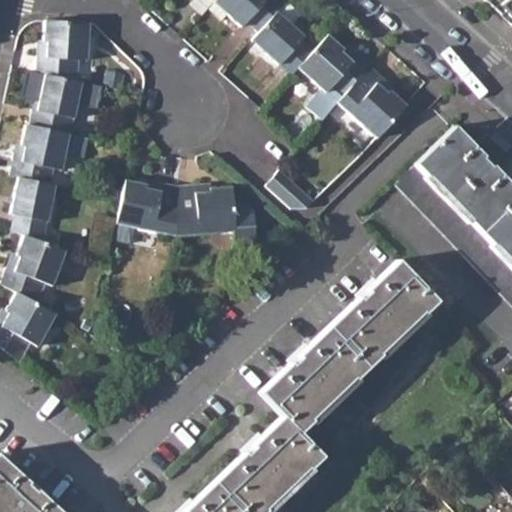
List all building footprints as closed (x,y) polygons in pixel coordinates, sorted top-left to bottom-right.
[(192,0),(189,4),(201,16),(208,8),(215,0),(192,0)] [(229,12),(217,0),(215,0),(208,8),(221,21),(226,15),(229,12)] [(217,0),(229,12),(226,15),(240,28),(243,25),(254,35),(277,11),(282,6),(287,0),(286,0),(217,0)] [(301,14),(287,0),(282,6),(277,11),(292,25),(301,14)] [(511,0),(477,0),(511,31),(511,0)] [(292,25),(277,11),(254,35),(246,44),(259,56),(255,61),(269,75),(274,70),(285,81),(299,66),(312,51),(300,40),(304,36),(292,25)] [(79,25),(45,22),(41,59),(37,58),(35,73),(43,75),(75,82),(77,60),(82,60),(83,41),(78,41),(79,25)] [(326,91),(338,102),(369,69),(356,57),(352,61),(326,35),(312,51),(299,66),(312,78),(308,82),(322,96),(326,91)] [(366,128),(379,138),(405,109),(377,83),(380,79),(369,69),(338,102),(335,106),(363,131),(366,128)] [(75,82),(43,75),(35,110),(30,109),(27,125),(64,133),(69,135),(76,101),(71,100),(75,82)] [(27,125),(24,124),(16,159),(11,158),(7,175),(15,177),(51,185),(55,170),(61,171),(65,153),(82,157),(86,139),(69,135),(64,133),(27,125)] [(394,186),(511,310),(511,192),(452,130),(394,186)] [(510,148),(493,133),(487,140),(504,155),(507,152),(510,148)] [(263,186),(290,211),(302,211),(313,203),(277,171),(263,186)] [(21,236),(46,245),(55,205),(49,204),(54,186),(51,185),(15,177),(7,214),(13,216),(9,232),(21,236)] [(134,224),(173,233),(177,183),(159,180),(158,184),(126,178),(118,215),(135,219),(134,224)] [(177,183),(173,233),(216,230),(216,225),(233,223),(234,247),(253,245),(251,208),(244,201),(231,203),(230,184),(195,187),(195,182),(177,183)] [(0,284),(11,292),(42,309),(51,286),(55,288),(63,270),(57,268),(64,252),(46,245),(21,236),(8,270),(3,268),(0,275),(0,284)] [(263,511),(299,479),(301,480),(313,469),(290,445),(302,434),(300,431),(344,390),(346,392),(372,367),(370,365),(413,324),(415,326),(428,313),(389,273),(359,302),(361,305),(353,312),(351,310),(290,368),(293,370),(284,378),(282,376),(252,405),(274,429),(244,458),(246,459),(238,467),(236,465),(187,511),(263,511)] [(42,309),(11,292),(0,309),(0,348),(16,361),(27,343),(31,345),(41,330),(36,327),(46,311),(42,309)] [(446,453),(455,462),(466,452),(457,442),(446,453)] [(44,511),(30,498),(29,500),(21,492),(22,491),(0,468),(0,511),(44,511)]
